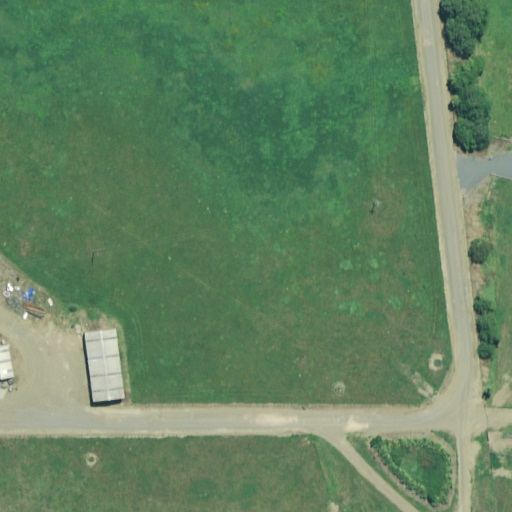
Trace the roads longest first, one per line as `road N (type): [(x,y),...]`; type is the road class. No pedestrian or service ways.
road 1 (unknown): [(0,421),(465,420)]
road 2 (unknown): [(465,420),(465,328),(428,0)]
